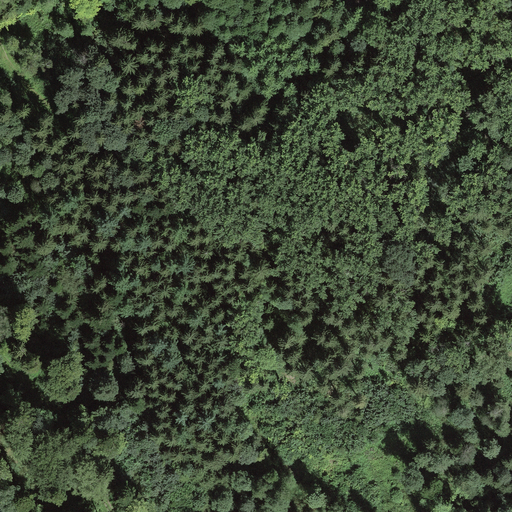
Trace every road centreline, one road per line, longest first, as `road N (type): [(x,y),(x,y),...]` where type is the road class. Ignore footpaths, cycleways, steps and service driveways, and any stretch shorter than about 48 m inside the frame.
road 1 (track): [(0,44),(7,62),(50,104),(104,145),(403,336),(453,356),(511,354)]
road 2 (track): [(114,511),(87,461),(0,355)]
